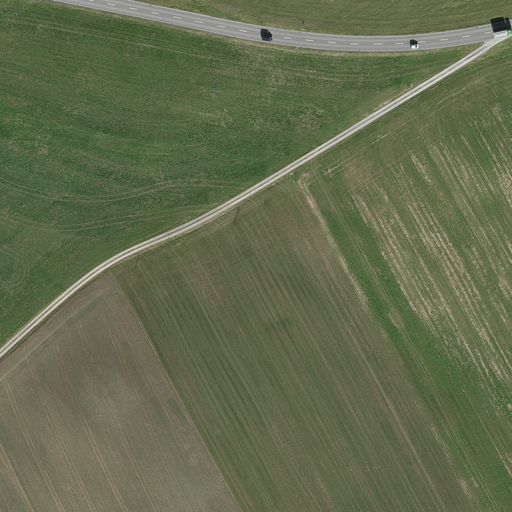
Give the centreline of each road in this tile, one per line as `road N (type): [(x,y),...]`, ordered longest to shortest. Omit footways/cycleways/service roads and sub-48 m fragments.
road 1 (track): [(0,355),(103,266),(227,209),(493,43),(498,31)]
road 2 (tertiary): [(88,0),(360,44),(511,27)]
